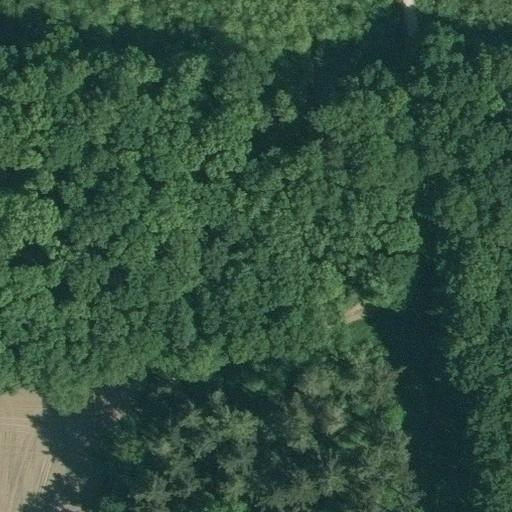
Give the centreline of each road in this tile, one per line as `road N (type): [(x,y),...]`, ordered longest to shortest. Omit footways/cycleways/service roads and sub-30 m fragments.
road 1 (track): [(504,511),(407,0)]
road 2 (track): [(115,511),(136,384),(317,336),(455,257)]
